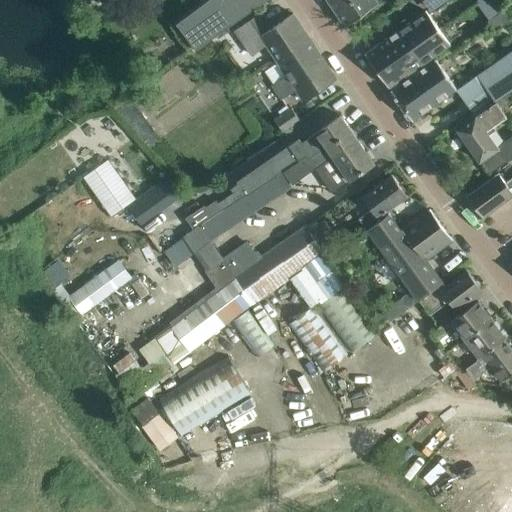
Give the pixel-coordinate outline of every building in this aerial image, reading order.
[(206,0),(176,22),(196,49),(266,0),(206,0)] [(327,0),(345,25),(378,3),(375,0),(327,0)] [(489,19),(487,21),(491,27),(494,32),(511,20),(508,16),(504,9),(489,19)] [(449,44),(429,15),(425,10),(408,23),(405,18),(395,25),(398,30),(397,30),(410,47),(421,39),(430,51),(434,49),(437,53),(449,44)] [(257,15),(235,30),(251,53),(265,44),(276,59),(286,75),(274,83),(272,84),(281,98),(295,89),(303,100),(336,78),(309,38),(293,13),(267,30),(257,15)] [(365,54),(388,87),(437,53),(434,49),(430,51),(421,39),(410,47),(397,30),(365,54)] [(511,48),(456,88),(475,115),(456,129),(488,174),(511,156),(511,133),(503,140),(497,145),(489,134),(486,130),(506,116),(498,106),(511,96),(508,91),(511,87),(511,48)] [(435,59),(391,90),(412,120),(437,102),(456,88),(438,63),(435,59)] [(291,107),(288,108),(273,118),(281,130),(299,119),(291,107)] [(235,191),(217,204),(222,211),(244,197),(272,178),(283,171),(307,155),(311,153),(313,156),(326,147),(329,145),(340,138),(345,145),(346,147),(350,145),(357,139),(341,116),(302,143),(299,139),(237,183),(238,185),(233,188),(235,191)] [(311,153),(307,155),(309,158),(316,167),(315,168),(316,170),(332,192),(333,191),(349,180),(374,162),(373,162),(357,139),(350,145),(346,147),(345,145),(340,138),(329,145),(326,147),(313,156),(311,153)] [(283,171),(293,186),(316,170),(315,168),(316,167),(309,158),(307,155),(283,171)] [(106,157),(81,174),(110,215),(125,205),(135,198),(106,157)] [(293,186),(290,182),(283,171),(272,178),(280,189),(286,191),(293,186)] [(498,173),(466,196),(483,218),(483,217),(511,195),(511,177),(505,182),(498,173)] [(135,198),(125,205),(141,228),(185,198),(168,175),(135,198)] [(364,226),(407,195),(392,175),(362,196),(371,209),(358,218),(364,226)] [(254,212),(255,213),(286,191),(280,189),(272,178),(244,197),(254,212)] [(222,211),(219,213),(225,223),(234,225),(254,212),(244,197),(222,211)] [(203,207),(185,219),(193,230),(201,225),(214,216),(207,206),(205,208),(203,207)] [(388,214),(367,229),(381,248),(412,289),(382,311),(390,321),(412,304),(419,299),(431,291),(443,282),(426,259),(452,240),(429,209),(400,230),(388,214)] [(214,216),(201,225),(210,240),(224,231),(225,223),(219,213),(214,216)] [(324,221),(311,231),(325,252),(339,242),(324,221)] [(193,230),(184,238),(195,252),(211,241),(201,225),(193,230)] [(247,240),(222,257),(223,259),(254,303),(326,253),(325,252),(311,231),(310,231),(307,227),(263,258),(258,251),(254,250),(247,240)] [(193,254),(195,252),(184,238),(164,253),(176,267),(193,254)] [(193,254),(206,272),(223,259),(222,257),(211,241),(195,252),(193,254)] [(171,325),(155,337),(174,363),(210,336),(232,320),(250,307),(254,303),(223,259),(206,272),(216,286),(169,322),(171,325)] [(40,274),(52,291),(71,277),(60,261),(40,274)] [(81,289),(71,296),(83,312),(93,305),(126,281),(131,277),(119,261),(81,289)] [(431,291),(419,299),(430,314),(448,300),(455,309),(481,290),(467,271),(446,286),(443,282),(431,291)] [(138,280),(131,285),(141,299),(148,294),(138,280)] [(377,333),(342,286),(318,304),(352,350),(377,333)] [(465,339),(491,319),(490,317),(490,314),(487,310),(484,309),(477,301),(451,321),(465,339)] [(349,353),(314,307),(290,324),(324,371),(349,353)] [(250,310),(234,322),(235,323),(240,331),(258,356),(274,344),(251,311),(250,310)] [(491,319),(465,339),(479,357),(504,339),(505,337),(499,329),(499,326),(495,321),(493,321),(491,319)] [(437,326),(432,330),(437,338),(447,332),(441,324),(437,326)] [(511,350),(504,339),(479,357),(468,366),(477,377),(488,369),(486,366),(491,363),(503,379),(511,372),(511,350)] [(134,350),(113,363),(122,378),(143,365),(134,350)] [(160,399),(184,436),(252,394),(229,356),(160,399)] [(452,361),(439,370),(444,376),(456,367),(452,361)] [(147,397),(129,409),(153,443),(171,430),(147,397)] [(511,511),(511,491),(511,492),(498,511),(511,511)]
